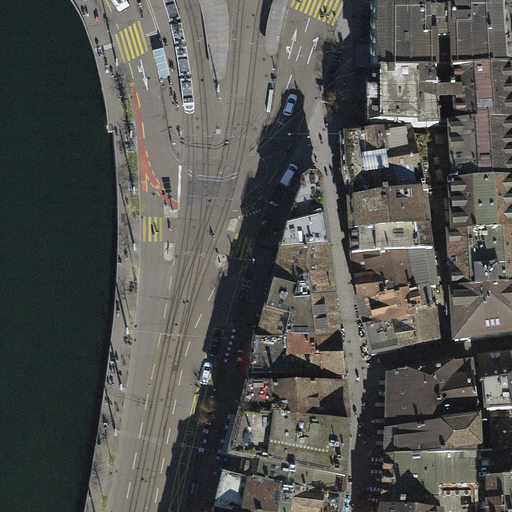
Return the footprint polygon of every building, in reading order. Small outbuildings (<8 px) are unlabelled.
[(198,0),(204,16),(208,44),(211,69),(213,78),(214,81),(216,82),(219,83),(222,83),(224,81),(226,78),(228,56),(229,32),(228,7),(225,0),(198,0)] [(274,0),(271,12),(268,24),(266,37),(265,52),(267,55),(270,57),(273,57),(277,56),(279,52),(279,46),(282,31),(285,17),(290,0),(274,0)] [(371,60),(371,76),(437,75),(511,70),(511,56),(509,24),(507,0),(372,0),(372,35),(371,60)] [(164,49),(153,52),(155,59),(157,65),(158,72),(160,79),(171,76),(164,49)] [(511,77),(511,70),(437,75),(439,127),(451,126),(454,187),(511,182),(511,77)] [(371,76),(371,127),(420,128),(439,127),(437,75),(371,76)] [(375,134),(342,138),(345,180),(351,204),(423,194),(411,134),(377,138),(375,134)] [(289,228),(282,254),(328,248),(318,183),(314,180),(308,182),(305,188),(301,197),(289,228)] [(511,182),(454,187),(447,187),(453,346),(511,335),(511,182)] [(431,250),(423,194),(351,204),(352,256),(410,250),(431,250)] [(328,248),(282,254),(259,340),(340,342),(328,248)] [(410,250),(352,256),(358,299),(428,286),(437,288),(431,250),(410,250)] [(428,286),(358,299),(365,327),(409,317),(409,312),(431,306),(428,286)] [(409,317),(365,327),(372,357),(438,340),(431,306),(409,312),(409,317)] [(340,342),(259,340),(255,361),(250,380),(343,379),(341,360),(340,342)] [(511,356),(481,361),(482,385),(485,384),(488,414),(490,413),(511,411),(511,356)] [(389,432),(486,417),(486,412),(477,413),(474,386),(468,385),(464,364),(390,375),(389,432)] [(245,402),(241,416),(302,419),(349,426),(346,405),(343,385),(250,387),(245,402)] [(511,411),(490,413),(492,452),(511,448),(511,411)] [(302,419),(241,416),(236,436),(231,456),(284,469),(346,478),(347,452),(349,426),(302,419)] [(389,432),(387,456),(480,453),(478,422),(486,421),(486,417),(389,432)] [(511,511),(511,448),(492,452),(480,453),(387,456),(385,481),(385,484),(384,507),(441,511),(511,511)] [(284,469),(231,456),(229,465),(226,475),(246,480),(248,483),(291,491),(288,511),(340,511),(343,501),(346,478),(284,469)] [(235,511),(288,511),(291,491),(248,483),(246,480),(226,475),(217,508),(235,511)]
